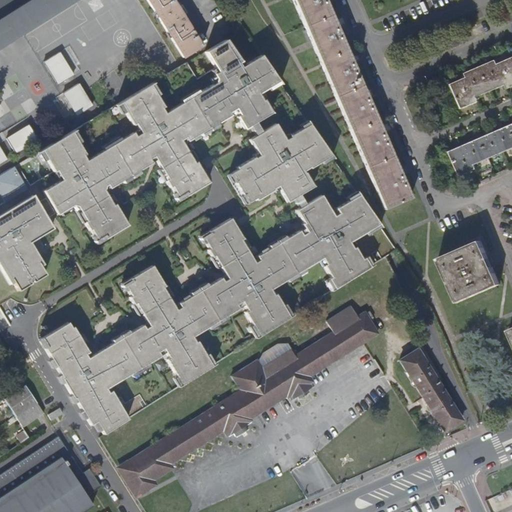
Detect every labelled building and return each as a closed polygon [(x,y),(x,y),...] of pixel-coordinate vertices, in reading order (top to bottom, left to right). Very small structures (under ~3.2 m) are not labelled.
[(0,0),(0,44),(70,0),(0,0)] [(196,43),(168,0),(142,0),(180,58),(181,58),(200,45),(199,42),(196,43)] [(293,0),(383,208),(410,197),(403,179),(379,125),(364,89),(351,58),(332,15),(325,0),(293,0)] [(0,269),(9,285),(12,283),(17,291),(30,284),(29,282),(31,281),(32,282),(44,275),(39,266),(42,265),(34,251),(29,242),(38,237),(51,229),(31,196),(41,190),(55,213),(59,211),(71,204),(75,205),(84,219),(82,220),(87,228),(89,227),(92,233),(95,238),(101,234),(103,237),(125,224),(112,203),(112,202),(110,203),(105,194),(101,189),(100,188),(101,184),(104,182),(106,186),(120,178),(127,174),(128,173),(135,168),(148,160),(146,156),(150,154),(153,157),(164,176),(162,178),(167,185),(168,184),(172,190),(174,194),(181,190),(182,193),(206,180),(194,159),(192,160),(185,150),(180,140),(177,137),(182,134),(184,138),(198,129),(204,125),(206,124),(212,120),(226,112),(224,109),(231,104),(234,108),(236,112),(233,114),(241,126),(245,123),(251,119),(267,110),(260,97),(258,97),(254,90),(258,88),(264,84),(274,77),(256,51),(240,63),(222,37),(203,51),(212,66),(215,70),(209,73),(209,74),(213,80),(209,83),(196,91),(179,102),(164,111),(162,112),(159,107),(160,106),(154,95),(147,83),(118,102),(124,111),(132,123),(133,123),(137,128),(139,132),(133,136),(131,132),(119,139),(102,150),(86,159),(84,160),(81,155),(83,153),(76,142),(69,132),(39,150),(45,159),(52,171),(26,187),(15,169),(12,171),(10,168),(0,174),(0,195),(4,202),(0,204),(0,269)] [(511,57),(496,64),(494,59),(465,72),(466,78),(451,84),(462,108),(477,101),(474,95),(491,88),(504,82),(508,89),(511,87),(511,57)] [(58,83),(83,124),(97,115),(72,74),(58,83)] [(277,81),(274,77),(264,84),(267,87),(277,81)] [(157,92),(150,81),(147,83),(154,95),(158,93),(157,92)] [(179,102),(196,91),(194,87),(177,98),(179,102)] [(124,111),(118,102),(115,104),(120,113),(124,111)] [(234,108),(231,104),(224,109),(226,112),(226,113),(234,108)] [(302,117),(295,122),(297,125),(305,120),(302,117)] [(257,129),(251,119),(245,123),(251,133),(257,129)] [(327,152),(305,120),(297,125),(285,132),(286,133),(281,137),(279,133),(271,121),(257,129),(251,133),(245,136),(253,149),(255,152),(250,155),(249,154),(233,164),(234,166),(227,170),(228,171),(232,178),(231,178),(240,193),(241,192),(245,199),(252,195),(253,197),(270,187),(269,186),(274,183),(276,186),(284,198),(290,195),(296,192),(310,183),(301,169),(300,170),(299,167),(305,164),(306,165),(317,157),(327,152)] [(449,152),(460,176),(477,169),(475,165),(511,148),(511,124),(508,127),(487,136),(470,143),(449,152)] [(7,136),(14,152),(38,142),(30,125),(7,136)] [(69,132),(76,142),(80,141),(73,130),(69,132)] [(102,150),(119,139),(117,136),(99,146),(102,150)] [(45,159),(39,150),(36,152),(41,161),(45,159)] [(193,163),(197,161),(195,158),(190,151),(187,152),(192,160),(193,163)] [(329,155),(327,152),(317,157),(319,160),(329,155)] [(354,191),(352,188),(342,194),(344,197),(354,191)] [(182,193),(181,190),(174,194),(172,190),(170,191),(174,199),(183,194),(182,193)] [(205,356),(198,344),(195,340),(193,341),(189,336),(191,334),(207,325),(224,314),(236,307),(233,303),(239,299),(242,303),(245,309),(243,310),(245,315),(252,325),(258,334),(287,315),(282,306),(276,296),(273,291),(271,293),(267,287),(269,286),(284,276),(301,266),(315,257),(318,255),(322,261),(320,263),(323,267),(328,274),(325,276),(332,286),(367,263),(360,254),(357,255),(353,249),(350,244),(348,245),(344,239),(347,237),(363,228),(375,220),(354,191),(344,197),(332,205),(335,209),(330,212),(327,208),(316,192),(301,201),(295,205),(292,207),(299,220),(298,221),(300,225),(302,229),(297,232),(295,228),(282,236),(275,240),(273,241),(266,246),(253,254),(255,258),(251,260),(248,257),(243,248),(236,238),(238,237),(226,217),(203,231),(205,233),(199,237),(202,242),(205,248),(204,248),(208,256),(210,255),(216,265),(222,274),(224,277),(219,280),(217,276),(204,285),(197,289),(195,290),(188,294),(175,303),(177,307),(173,310),(170,306),(165,297),(159,287),(160,286),(148,265),(125,279),(127,282),(121,286),(124,290),(128,296),(126,297),(131,304),(132,303),(139,313),(144,322),(147,326),(142,329),(140,325),(127,333),(120,337),(119,338),(112,342),(89,357),(86,358),(83,354),(86,352),(81,344),(77,336),(71,327),(69,328),(66,322),(41,338),(46,347),(43,349),(50,360),(55,367),(59,375),(62,379),(61,379),(63,383),(70,395),(72,398),(73,398),(76,402),(81,411),(84,414),(86,418),(90,425),(92,424),(95,422),(101,430),(103,434),(127,419),(118,405),(114,399),(113,396),(110,392),(107,394),(104,389),(107,387),(129,373),(146,363),(158,355),(155,351),(161,348),(164,352),(167,357),(165,359),(167,363),(175,375),(181,384),(211,364),(205,356)] [(112,203),(114,202),(108,192),(105,194),(110,203),(112,202),(112,203)] [(301,201),(296,192),(290,195),(295,205),(301,201)] [(84,219),(75,205),(71,204),(59,211),(61,215),(72,207),(80,221),(82,220),(84,219)] [(375,220),(363,228),(365,231),(377,223),(375,220)] [(199,237),(205,233),(203,231),(203,230),(195,235),(200,243),(202,242),(199,237)] [(103,237),(101,234),(95,238),(92,233),(90,234),(95,242),(103,237)] [(246,246),(240,236),(238,237),(236,238),(243,248),(246,246)] [(43,246),(38,237),(29,242),(34,251),(43,246)] [(481,241),(440,259),(459,302),(501,284),(481,241)] [(367,263),(370,261),(363,252),(360,254),(367,263)] [(208,256),(207,257),(213,267),(216,265),(210,255),(208,256)] [(301,266),(284,276),(287,280),(304,269),(301,266)] [(332,286),(325,276),(322,278),(329,288),(332,286)] [(127,282),(125,279),(117,284),(122,291),(124,290),(121,286),(127,282)] [(168,295),(162,285),(160,286),(159,287),(165,297),(168,295)] [(131,304),(129,305),(135,315),(139,313),(132,303),(131,304)] [(285,304),(282,306),(287,315),(291,312),(285,304)] [(119,474),(139,505),(149,499),(145,493),(156,487),(175,475),(174,473),(180,474),(182,467),(189,469),(191,461),(199,463),(201,455),(209,457),(210,449),(216,451),(219,445),(226,446),(227,441),(229,444),(230,444),(231,445),(236,442),(238,445),(251,437),(249,434),(254,431),(251,427),(291,402),(294,407),(317,393),(312,383),(380,340),(372,327),(377,324),(373,318),(369,321),(368,320),(362,324),(355,313),(330,328),(337,339),(298,363),(290,349),(280,349),(266,357),(262,367),(259,365),(234,381),(244,396),(119,474)] [(224,314),(207,325),(209,328),(226,318),(224,314)] [(258,334),(252,325),(249,327),(254,336),(258,334)] [(85,342),(80,334),(77,336),(81,344),(85,342)] [(46,347),(41,338),(37,341),(42,349),(43,349),(46,347)] [(458,417),(417,350),(399,360),(441,428),(458,417)] [(214,362),(208,354),(205,356),(211,364),(214,362)] [(146,363),(129,373),(131,377),(148,366),(146,363)] [(181,384),(175,375),(172,377),(177,386),(181,384)] [(4,400),(11,412),(15,417),(21,426),(40,414),(30,399),(23,387),(4,400)] [(47,415),(50,420),(62,414),(59,409),(47,415)] [(97,432),(101,430),(95,422),(92,424),(97,432)] [(29,439),(23,430),(15,436),(20,444),(29,439)] [(60,444),(57,439),(0,477),(0,511),(85,511),(92,508),(86,498),(93,493),(93,494),(100,489),(89,472),(82,476),(60,444)] [(511,479),(511,468),(500,473),(505,483),(511,479)] [(145,493),(149,499),(159,492),(156,487),(145,493)] [(194,511),(183,493),(151,511),(194,511)]
